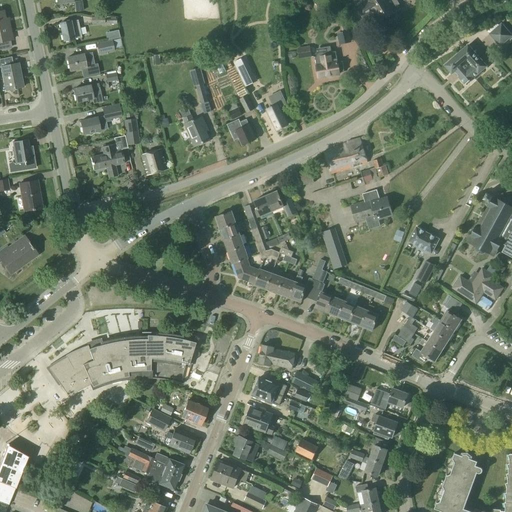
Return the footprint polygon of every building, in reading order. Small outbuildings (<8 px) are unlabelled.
[(372,0),(370,1),(369,0),(344,0),(346,2),(350,0),(352,0),(358,9),(357,9),(362,17),(374,11),(380,21),(393,13),(400,9),(397,4),(404,0),(372,0)] [(0,11),(0,42),(11,40),(7,18),(4,19),(2,11),(0,11)] [(59,23),(63,42),(74,39),(81,37),(77,20),(70,22),(70,21),(59,23)] [(341,23),(343,32),(349,30),(347,22),(341,23)] [(489,35),(495,42),(502,36),(506,41),(511,37),(501,25),(489,35)] [(121,47),(120,39),(111,41),(113,49),(121,47)] [(93,45),(95,55),(113,51),(113,49),(111,41),(93,45)] [(444,66),(451,74),(454,72),(465,85),(473,78),(478,74),(486,67),(481,61),(484,58),(476,50),(473,52),(468,46),(460,53),(453,60),(452,59),(444,66)] [(298,50),(299,59),(311,57),(309,48),(298,50)] [(315,58),(316,65),(318,78),(339,74),(339,73),(344,72),(342,61),(337,62),(336,52),(316,55),(316,57),(315,58)] [(66,58),(69,72),(86,68),(84,61),(92,59),(91,53),(83,55),(83,54),(66,58)] [(1,59),(0,59),(0,67),(1,67),(5,90),(22,87),(17,63),(3,66),(1,59)] [(219,59),(213,60),(216,71),(222,70),(219,59)] [(243,59),(234,64),(244,86),(254,82),(243,59)] [(201,104),(207,102),(203,84),(204,84),(200,67),(189,70),(194,87),(196,86),(201,104)] [(105,74),(106,83),(117,81),(115,72),(105,74)] [(73,89),(76,102),(92,99),(91,92),(99,90),(98,84),(90,86),(73,89)] [(152,91),(151,99),(160,100),(161,92),(152,91)] [(273,107),(266,110),(276,130),(288,125),(280,109),(287,105),(281,92),(268,98),(273,107)] [(240,100),(247,113),(253,110),(247,97),(240,100)] [(228,125),(234,140),(239,138),(243,145),(255,140),(252,132),(249,124),(249,125),(246,120),(240,123),(237,118),(242,116),(236,102),(227,106),(230,112),(229,112),(232,120),(233,120),(234,122),(228,125)] [(80,121),(83,135),(99,131),(98,124),(110,121),(109,118),(122,116),(119,106),(107,108),(109,115),(80,121)] [(183,120),(185,124),(184,125),(194,147),(210,140),(203,127),(206,126),(202,117),(193,121),(191,116),(183,120)] [(127,145),(139,143),(135,118),(123,120),(127,145)] [(125,136),(114,139),(115,144),(101,147),(103,155),(90,157),(93,170),(105,167),(108,178),(116,176),(114,165),(124,163),(121,150),(127,149),(125,136)] [(324,152),(331,174),(357,166),(367,163),(359,139),(347,142),(348,143),(324,152)] [(31,151),(32,151),(31,147),(28,148),(27,140),(12,142),(15,163),(8,164),(10,172),(34,168),(33,160),(32,160),(31,151)] [(140,155),(147,175),(166,169),(160,149),(140,155)] [(361,172),(362,178),(377,173),(376,169),(386,166),(386,165),(383,166),(381,158),(372,161),(374,168),(361,172)] [(377,173),(362,178),(365,186),(381,181),(380,178),(389,175),(386,166),(376,169),(377,173)] [(332,183),(334,194),(349,191),(359,189),(356,177),(332,183)] [(0,180),(0,191),(9,190),(8,180),(0,180)] [(18,184),(23,212),(42,208),(37,181),(18,184)] [(373,211),(389,206),(387,197),(379,200),(376,190),(362,195),(365,203),(352,207),(355,215),(364,212),(373,209),(373,211)] [(265,196),(272,212),(283,207),(279,197),(277,191),(265,196)] [(279,197),(283,207),(288,217),(297,213),(288,193),(279,197)] [(272,212),(265,196),(254,201),(261,217),(272,212)] [(496,252),(500,244),(501,242),(500,241),(508,225),(510,226),(511,221),(511,206),(509,205),(510,202),(510,201),(504,198),(502,199),(501,201),(500,201),(491,196),(488,202),(486,207),(488,208),(477,227),(475,226),(466,243),(475,247),(475,249),(476,252),(481,255),(484,254),(484,252),(493,257),(496,252)] [(244,207),(248,219),(254,217),(249,205),(244,207)] [(393,216),(389,206),(373,211),(373,209),(364,212),(355,215),(357,223),(366,220),(369,229),(380,226),(378,221),(393,216)] [(216,218),(220,229),(236,224),(232,212),(216,218)] [(248,219),(252,231),(258,229),(254,217),(248,219)] [(501,242),(500,244),(505,246),(502,253),(511,258),(511,221),(510,226),(508,225),(500,241),(501,242)] [(240,235),(236,224),(220,229),(224,241),(240,235)] [(409,242),(431,254),(438,240),(416,228),(409,242)] [(262,240),(258,229),(252,231),(256,242),(262,240)] [(327,251),(328,251),(340,247),(334,229),(322,233),(327,251)] [(282,236),(285,241),(291,239),(288,233),(282,236)] [(224,241),(228,252),(244,246),(240,235),(224,241)] [(0,251),(0,259),(1,261),(3,259),(11,270),(27,258),(29,260),(37,255),(24,236),(8,248),(7,247),(0,251)] [(269,245),(276,241),(273,236),(266,239),(269,245)] [(285,241),(282,236),(276,238),(279,244),(285,241)] [(256,242),(260,254),(266,251),(262,240),(256,242)] [(285,255),(291,258),(293,252),(288,250),(286,245),(283,246),(283,248),(281,247),(279,253),(280,253),(285,255)] [(244,246),(228,252),(232,264),(233,263),(247,258),(248,258),(244,246)] [(328,251),(327,251),(334,269),(346,264),(340,247),(328,251)] [(271,249),(268,250),(269,252),(267,256),(268,258),(272,256),(277,259),(280,253),(279,253),(271,249)] [(268,250),(266,251),(260,254),(262,260),(268,258),(267,256),(269,252),(268,250)] [(291,258),(285,255),(283,261),(289,263),(291,258)] [(242,280),(254,285),(260,271),(251,267),(247,258),(233,263),(238,276),(240,275),(242,280)] [(316,268),(323,270),(327,272),(331,264),(320,259),(316,268)] [(425,262),(419,274),(421,275),(419,281),(425,284),(434,266),(425,262)] [(500,276),(505,268),(500,266),(496,273),(500,276)] [(312,280),(318,282),(323,270),(316,268),(312,280)] [(476,304),(484,292),(495,300),(503,288),(491,280),(494,277),(482,269),(479,274),(475,271),(468,282),(460,276),(452,288),(476,304)] [(254,286),(266,290),(272,274),(260,270),(260,271),(254,285),(254,286)] [(323,270),(318,282),(323,284),(327,272),(323,270)] [(272,274),(266,290),(278,294),(284,278),(272,274)] [(297,276),(295,282),(289,298),(301,303),(307,286),(301,284),(303,279),(297,276)] [(278,294),(289,298),(295,282),(284,278),(278,294)] [(338,283),(350,288),(352,282),(340,278),(338,283)] [(363,287),(352,282),(350,288),(361,293),(363,287)] [(409,293),(416,297),(421,287),(414,283),(409,293)] [(361,293),(372,297),(375,291),(363,287),(361,293)] [(375,291),(372,297),(384,302),(386,296),(375,291)] [(315,308),(326,312),(333,296),(322,292),(315,308)] [(488,297),(484,295),(477,305),(481,307),(488,297)] [(344,301),(333,296),(326,312),(338,317),(344,301)] [(384,302),(392,305),(394,299),(386,296),(384,302)] [(445,307),(456,314),(462,304),(451,297),(445,307)] [(492,301),(488,298),(482,308),(486,311),(492,301)] [(338,317),(349,322),(355,306),(344,301),(338,317)] [(407,303),(406,302),(400,310),(402,311),(410,317),(410,316),(412,317),(417,309),(407,303)] [(367,310),(361,326),(372,331),(378,315),(372,313),(375,307),(369,305),(367,310)] [(355,306),(349,322),(361,326),(367,310),(355,306)] [(440,321),(455,330),(462,320),(447,311),(440,321)] [(410,317),(403,327),(414,333),(417,328),(412,325),(415,319),(412,317),(410,316),(410,317)] [(431,329),(449,341),(455,330),(440,321),(435,317),(432,322),(433,324),(434,324),(431,329)] [(397,336),(398,337),(405,341),(408,343),(411,338),(414,333),(403,327),(397,336)] [(431,336),(427,342),(442,351),(449,341),(431,329),(429,328),(425,333),(431,336)] [(92,387),(100,384),(106,382),(112,380),(118,379),(127,377),(134,376),(140,376),(148,376),(148,378),(143,378),(138,378),(138,379),(149,379),(157,379),(166,381),(176,383),(182,384),(180,383),(186,364),(187,365),(188,365),(189,361),(191,356),(188,355),(191,346),(193,347),(195,343),(188,341),(182,339),(182,337),(176,335),(167,334),(162,333),(156,333),(141,333),(157,334),(157,336),(146,336),(146,339),(134,340),(128,340),(117,342),(113,342),(98,346),(97,343),(91,344),(83,347),(80,349),(73,352),(65,356),(66,358),(62,360),(58,362),(53,365),(48,369),(58,383),(68,398),(74,394),(81,390),(86,387),(91,385),(92,387)] [(402,346),(405,341),(398,337),(397,336),(396,335),(392,340),(402,346)] [(435,362),(442,351),(427,342),(423,339),(419,344),(424,347),(421,352),(416,349),(412,356),(423,363),(427,357),(435,362)] [(258,364),(270,366),(270,365),(292,369),(295,354),(273,349),(274,348),(262,345),(258,364)] [(297,372),(292,383),(312,393),(318,382),(297,372)] [(255,388),(282,398),(284,393),(286,386),(279,383),(278,385),(260,378),(255,388)] [(45,387),(0,420),(0,423),(1,424),(0,425),(0,433),(0,434),(5,430),(16,444),(31,433),(27,427),(58,404),(45,387)] [(282,398),(255,388),(252,396),(278,406),(281,399),(282,398)] [(295,398),(306,402),(309,395),(298,390),(295,398)] [(392,390),(389,399),(379,395),(375,406),(385,409),(388,402),(403,408),(407,395),(392,390)] [(332,391),(329,403),(337,405),(339,392),(332,391)] [(346,397),(344,403),(351,405),(353,399),(346,397)] [(353,399),(351,405),(366,411),(368,405),(353,399)] [(180,418),(199,426),(207,408),(188,400),(180,418)] [(301,404),(292,400),(288,409),(297,413),(301,404)] [(160,411),(169,416),(172,412),(172,410),(163,405),(160,411)] [(273,415),(251,407),(244,425),(266,433),(272,435),(275,428),(271,426),(273,421),(271,420),(273,415)] [(170,418),(152,409),(146,422),(163,431),(170,418)] [(392,438),(397,423),(374,414),(372,421),(377,423),(374,432),(392,438)] [(341,422),(338,429),(349,433),(352,426),(341,422)] [(172,434),(167,432),(162,444),(188,454),(195,437),(174,429),(172,434)] [(238,446),(234,455),(252,462),(259,445),(239,437),(237,437),(235,437),(234,439),(233,440),(233,442),(234,444),(236,445),(238,446)] [(270,445),(272,445),(283,451),(287,443),(274,437),(270,445)] [(295,452),(312,460),(318,448),(301,440),(295,452)] [(145,441),(142,448),(151,452),(154,445),(145,441)] [(16,450),(9,446),(7,445),(0,462),(0,481),(15,488),(27,457),(16,450)] [(283,451),(272,445),(268,454),(282,461),(286,452),(283,451)] [(369,459),(382,463),(387,450),(374,446),(369,459)] [(159,469),(179,478),(183,466),(156,455),(155,459),(152,458),(152,459),(146,457),(130,449),(128,455),(144,464),(159,469)] [(350,457),(355,459),(356,456),(358,456),(359,452),(353,450),(350,457)] [(356,456),(355,459),(362,462),(364,457),(365,454),(359,452),(358,456),(356,456)] [(458,511),(460,507),(473,472),(478,473),(479,474),(481,473),(482,472),(482,471),(482,470),(482,469),(481,468),(475,466),(477,461),(469,459),(470,457),(467,454),(463,454),(462,456),(454,453),(454,454),(455,454),(453,459),(452,459),(452,460),(453,460),(454,462),(450,474),(448,475),(446,475),(447,476),(445,481),(444,480),(444,481),(445,482),(443,487),(442,486),(442,487),(443,488),(444,490),(440,501),(438,503),(436,502),(436,503),(437,503),(435,508),(434,508),(434,509),(442,511),(441,511),(458,511)] [(480,511),(511,511),(511,454),(510,454),(508,455),(509,459),(509,464),(507,464),(508,469),(508,473),(506,474),(508,479),(507,483),(505,483),(507,488),(506,493),(504,493),(506,498),(505,502),(504,503),(505,507),(505,511),(501,511),(501,510),(492,509),(491,511),(485,511),(484,511),(483,511),(482,511),(481,511),(480,511)] [(367,464),(364,472),(377,477),(382,463),(369,459),(367,464)] [(228,475),(237,479),(246,482),(249,473),(218,461),(215,470),(228,474),(228,475)] [(159,469),(144,464),(141,471),(148,474),(146,478),(174,489),(179,478),(159,469)] [(316,468),(311,479),(320,483),(325,472),(316,468)] [(228,474),(215,470),(211,480),(233,488),(237,479),(228,475),(228,474)] [(346,480),(349,476),(341,472),(338,477),(346,480)] [(122,478),(136,484),(138,479),(125,473),(122,478)] [(122,479),(119,486),(134,493),(138,486),(122,479)] [(299,488),(302,482),(294,479),(291,485),(299,488)] [(362,492),(365,505),(379,502),(376,488),(368,490),(367,484),(355,487),(357,493),(362,492)] [(262,510),(266,502),(248,493),(246,498),(252,501),(250,504),(262,510)] [(334,511),(335,509),(337,504),(327,498),(323,506),(334,511)] [(299,511),(314,511),(318,505),(306,500),(299,511)] [(146,501),(141,511),(164,511),(166,508),(151,502),(151,503),(146,501)] [(380,511),(379,502),(365,505),(366,510),(362,511),(380,511)]
